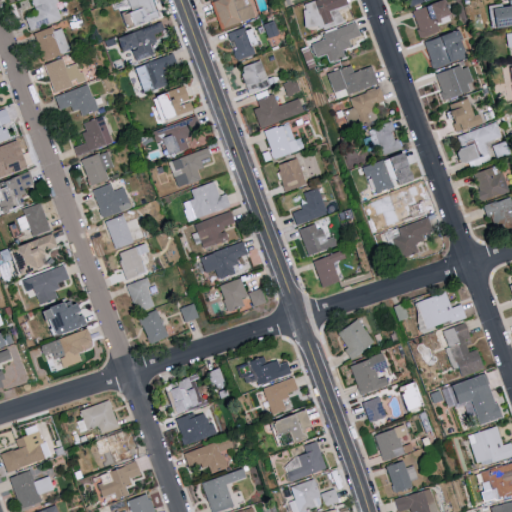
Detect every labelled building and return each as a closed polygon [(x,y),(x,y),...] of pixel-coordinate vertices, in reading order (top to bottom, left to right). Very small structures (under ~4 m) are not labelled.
[(27,30),(61,19),(55,0),(30,0),(35,13),(22,17),(27,30)] [(129,26),(156,18),(151,0),(127,0),(130,11),(126,12),(129,26)] [(213,0),(210,1),(220,28),(253,15),(247,0),(213,0)] [(313,0),(304,3),(306,10),(316,7),(321,24),(331,21),(327,10),(346,4),(344,0),(313,0)] [(409,8),(416,36),(438,31),(436,23),(446,21),(442,0),(409,8)] [(511,24),(511,0),(505,0),(506,3),(485,6),(488,27),(511,24)] [(320,32),(322,39),(308,43),(312,57),(324,54),(326,62),(343,58),(340,48),(348,46),(347,39),(358,36),(354,22),(320,32)] [(151,55),(148,44),(154,42),(152,33),(162,30),(160,24),(113,36),(116,51),(129,48),(132,60),(151,55)] [(61,27),(53,30),(51,26),(31,33),(42,61),(69,51),(61,27)] [(226,32),(232,59),(253,55),(250,44),(253,43),(249,26),(226,32)] [(421,40),(430,68),(463,57),(454,30),(421,40)] [(149,90),(167,83),(163,72),(176,67),(171,52),(131,68),(134,76),(142,73),(149,90)] [(43,64),(50,91),(83,82),(78,63),(64,66),(62,59),(43,64)] [(237,67),(245,87),(266,80),(258,59),(237,67)] [(468,91),(465,83),(471,81),(465,63),(432,74),(441,100),(468,91)] [(370,65),(350,71),(349,65),(324,72),(332,99),(341,96),(340,94),(375,84),(370,65)] [(96,109),(87,84),(52,97),(58,113),(75,106),(79,115),(96,109)] [(150,95),(157,120),(189,111),(182,85),(150,95)] [(382,101),(377,87),(346,98),(349,107),(341,110),(347,128),(376,118),(371,105),(382,101)] [(257,128),(302,112),(297,98),(277,105),(272,93),(254,100),(256,106),(250,109),(257,128)] [(442,107),(451,132),(481,122),(478,113),(472,115),(466,99),(442,107)] [(81,122),(84,131),(79,132),(82,143),(71,146),(73,154),(110,144),(102,116),(81,122)] [(187,147),(183,136),(199,130),(195,117),(155,130),(164,155),(187,147)] [(500,138),(494,122),(455,135),(458,147),(449,150),(453,164),(465,160),(468,167),(489,160),(483,143),(500,138)] [(261,131),(270,159),(302,149),(299,138),(292,140),(287,123),(261,131)] [(0,172),(24,164),(15,140),(0,145),(0,172)] [(167,162),(177,187),(198,179),(194,168),(211,162),(205,147),(167,162)] [(79,158),(86,185),(106,179),(103,170),(111,168),(106,150),(79,158)] [(406,179),(397,153),(357,166),(360,177),(365,176),(371,193),(389,187),(388,185),(406,179)] [(282,190),(304,183),(296,157),(274,164),(282,190)] [(470,172),(477,200),(506,192),(500,172),(491,175),(489,168),(470,172)] [(0,209),(23,203),(19,189),(31,185),(27,172),(0,180),(0,209)] [(216,195),(211,181),(188,189),(191,199),(180,203),(186,221),(228,206),(223,193),(216,195)] [(90,189),(97,216),(128,209),(122,187),(111,190),(110,184),(90,189)] [(289,210),(293,224),(325,215),(317,187),(302,192),(306,205),(289,210)] [(384,195),(387,204),(382,206),(389,225),(424,213),(420,200),(413,202),(408,187),(384,195)] [(511,206),(511,207),(507,196),(479,206),(484,217),(489,216),(493,228),(511,221),(511,206)] [(23,215),(16,218),(20,230),(27,228),(30,235),(48,229),(39,202),(20,209),(23,215)] [(191,223),(193,233),(192,233),(196,248),(225,240),(221,225),(232,223),(229,212),(191,223)] [(103,220),(110,248),(130,243),(123,215),(103,220)] [(394,228),(397,236),(389,239),(396,259),(416,252),(413,243),(422,240),(420,234),(430,230),(425,217),(394,228)] [(296,229),(305,256),(336,245),(333,236),(323,240),(317,222),(296,229)] [(55,247),(52,235),(5,245),(11,274),(43,266),(40,251),(55,247)] [(197,256),(202,273),(212,269),(216,279),(237,272),(232,258),(245,253),(241,241),(197,256)] [(139,254),(146,252),(144,244),(115,252),(122,279),(144,274),(139,254)] [(337,281),(332,261),(343,259),(341,252),(311,259),(317,286),(337,281)] [(19,280),(23,291),(31,289),(37,305),(58,297),(53,283),(67,278),(62,265),(19,280)] [(151,306),(143,278),(124,284),(132,312),(151,306)] [(242,305),(239,298),(245,296),(239,278),(216,285),(223,311),(242,305)] [(251,307),(264,302),(258,287),(245,292),(251,307)] [(463,316),(459,304),(448,307),(442,291),(413,301),(423,330),(463,316)] [(43,317),(47,333),(82,324),(80,314),(75,315),(70,299),(33,310),(36,319),(43,317)] [(197,317),(192,303),(177,308),(182,322),(197,317)] [(147,344),(166,336),(154,309),(135,317),(147,344)] [(333,334),(349,358),(372,343),(355,318),(333,334)] [(480,368),(473,350),(466,352),(462,340),(468,338),(464,324),(441,332),(456,376),(480,368)] [(36,345),(40,355),(48,352),(50,359),(57,356),(61,367),(78,361),(74,348),(90,343),(85,328),(36,345)] [(0,351),(0,386),(2,386),(0,379),(0,361),(9,358),(7,350),(0,351)] [(347,365),(357,395),(385,385),(381,372),(387,370),(381,353),(347,365)] [(272,365),(271,361),(263,363),(262,357),(233,365),(236,377),(252,373),(255,383),(290,374),(286,362),(272,365)] [(205,371),(211,388),(224,383),(217,367),(205,371)] [(497,417),(483,373),(439,386),(445,406),(466,400),(474,425),(497,417)] [(260,388),(269,415),(284,410),(279,397),(296,391),(291,377),(260,388)] [(165,412),(195,406),(188,378),(171,382),(172,387),(160,390),(165,412)] [(400,410),(418,405),(412,382),(393,387),(400,410)] [(366,423),(384,417),(377,396),(359,402),(366,423)] [(76,410),(80,420),(74,422),(78,431),(96,424),(99,433),(116,426),(106,399),(76,410)] [(173,420),(181,445),(215,434),(211,422),(206,423),(202,411),(173,420)] [(48,456),(35,423),(21,429),(23,435),(12,439),(15,447),(0,453),(0,462),(4,473),(48,456)] [(371,436),(381,461),(403,452),(398,438),(407,435),(403,424),(371,436)] [(511,453),(509,442),(500,444),(495,426),(465,435),(473,466),(511,454),(511,453)] [(101,467),(131,457),(122,430),(92,440),(101,467)] [(232,447),(228,436),(181,454),(187,470),(205,463),(209,473),(226,467),(220,452),(232,447)] [(418,482),(412,465),(404,468),(401,460),(383,466),(391,491),(418,482)] [(139,476),(134,461),(106,471),(110,481),(96,486),(102,502),(127,493),(122,482),(139,476)] [(511,462),(477,470),(480,482),(488,481),(492,498),(511,494),(511,462)] [(225,483),(245,478),(243,469),(199,481),(207,511),(210,511),(231,507),(225,483)] [(8,476),(18,508),(40,501),(38,494),(51,489),(47,476),(32,480),(29,470),(8,476)] [(288,486),(292,500),(286,501),(288,511),(298,511),(321,506),(322,506),(337,501),(333,489),(317,493),(313,479),(288,486)] [(394,511),(404,511),(415,509),(415,511),(435,511),(430,489),(391,499),(394,511)] [(125,499),(128,511),(151,511),(147,494),(125,499)] [(511,511),(511,500),(487,506),(487,511),(511,511)]
